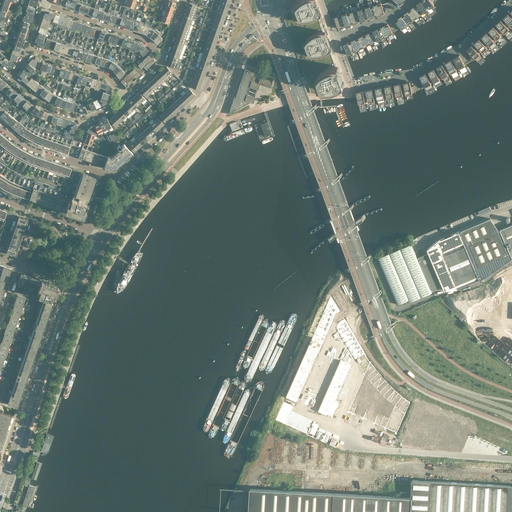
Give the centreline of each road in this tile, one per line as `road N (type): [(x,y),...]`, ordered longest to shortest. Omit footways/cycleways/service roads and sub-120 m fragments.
road 1 (primary): [(511,409),(424,376),(393,342),(275,12)]
road 2 (primary): [(268,25),(386,344),(423,383),(511,417)]
road 3 (unknown): [(231,511),(262,472),(413,468),(420,481)]
road 4 (secondary): [(71,285),(4,476)]
road 5 (secondary): [(10,478),(77,288)]
road 6 (residential): [(348,82),(412,73),(510,3)]
road 7 (unclassified): [(336,422),(363,446),(511,459)]
road 8 (secondary): [(208,110),(98,239)]
road 9 (secondary): [(104,242),(212,113)]
road 10 (residential): [(164,61),(144,39),(44,3)]
road 11 (residential): [(104,174),(115,177),(196,101)]
